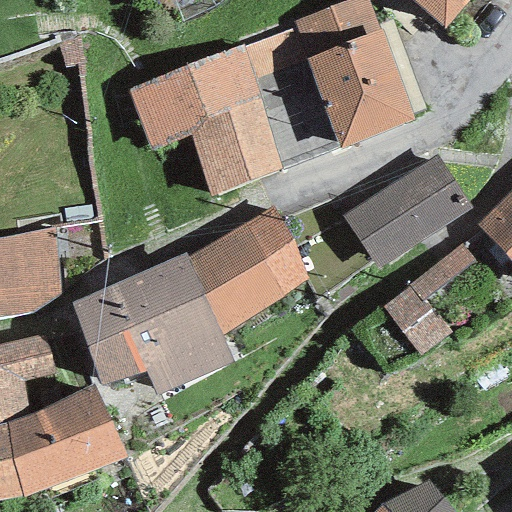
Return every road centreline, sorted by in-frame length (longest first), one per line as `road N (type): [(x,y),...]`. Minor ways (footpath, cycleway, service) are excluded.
road 1 (residential): [(511,41),(469,95),(426,128),(206,228)]
road 2 (residential): [(511,446),(331,511)]
